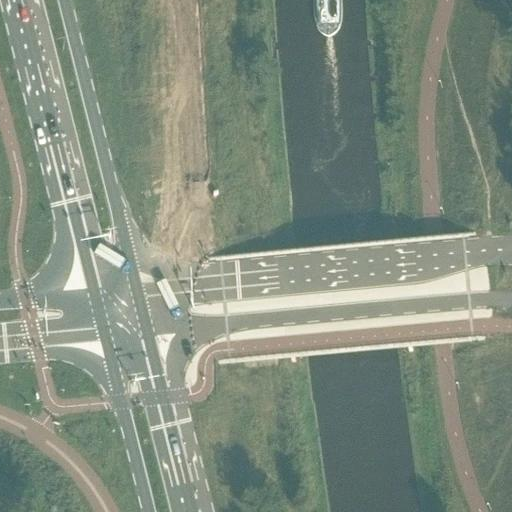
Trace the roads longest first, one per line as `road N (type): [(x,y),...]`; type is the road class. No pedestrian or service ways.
road 1 (unclassified): [(511,258),(136,293)]
road 2 (unclassified): [(146,333),(511,302)]
road 3 (secondary): [(20,0),(93,296)]
road 4 (secondary): [(136,293),(62,0)]
road 5 (secondary): [(190,511),(146,333)]
road 6 (secondary): [(103,337),(147,511)]
road 7 (unclassified): [(0,419),(69,463),(104,511)]
